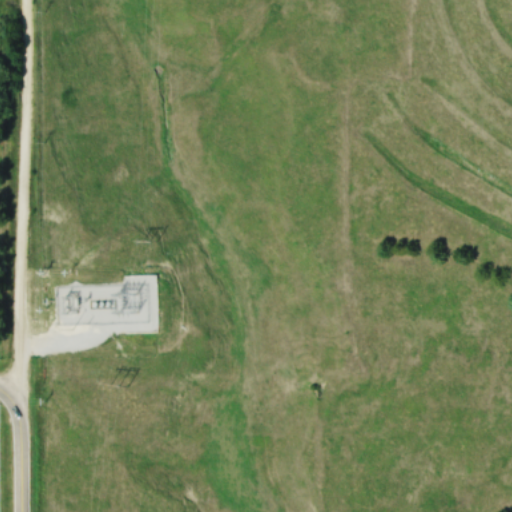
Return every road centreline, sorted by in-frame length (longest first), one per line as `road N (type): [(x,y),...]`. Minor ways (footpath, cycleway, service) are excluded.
road 1 (residential): [(24,379),(25,0)]
road 2 (tertiary): [(23,511),(24,379)]
